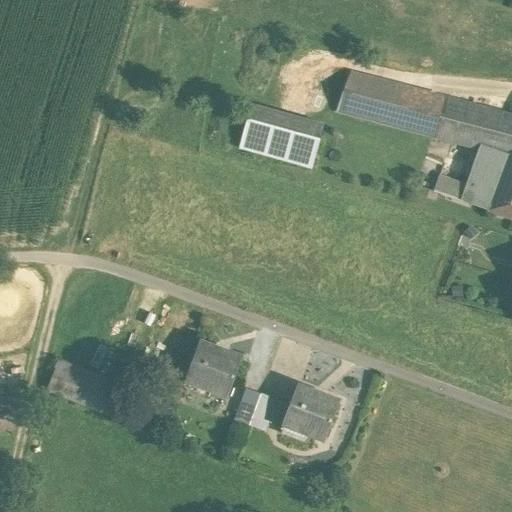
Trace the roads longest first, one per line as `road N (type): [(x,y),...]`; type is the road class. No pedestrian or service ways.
road 1 (residential): [(511,418),(157,281),(66,259)]
road 2 (track): [(66,259),(5,511)]
road 3 (track): [(103,106),(66,259)]
